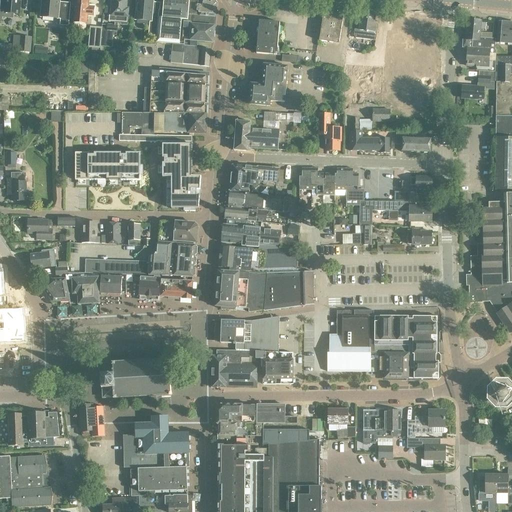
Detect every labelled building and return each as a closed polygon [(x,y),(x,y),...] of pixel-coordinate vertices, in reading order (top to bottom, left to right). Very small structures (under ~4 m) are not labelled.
[(21,1),(19,1),(19,0),(6,0),(6,1),(0,0),(0,4),(0,10),(2,10),(1,18),(13,19),(14,14),(20,14),(21,1)] [(42,0),(41,17),(61,19),(61,25),(69,26),(70,12),(63,12),(63,8),(59,7),(59,0),(42,0)] [(94,17),(95,5),(89,5),(89,0),(75,0),(73,23),(86,25),(87,17),(94,17)] [(126,0),(112,0),(112,16),(109,16),(109,22),(115,22),(115,24),(120,24),(121,26),(127,26),(128,24),(129,17),(128,16),(128,9),(126,9),(126,0)] [(159,8),(160,8),(160,3),(154,3),(154,0),(136,0),(134,21),(150,22),(148,36),(157,37),(159,8)] [(159,8),(157,37),(156,42),(184,45),(184,40),(213,42),(214,26),(213,26),(214,17),(215,17),(216,4),(214,1),(205,0),(200,0),(199,0),(164,0),(163,8),(160,8),(159,8)] [(319,41),(339,44),(344,14),(324,11),(319,41)] [(374,24),(375,15),(362,13),(359,30),(355,29),(353,38),(369,40),(369,39),(375,40),(376,32),(375,32),(376,24),(374,24)] [(425,15),(391,13),(390,30),(430,33),(431,21),(424,21),(425,15)] [(490,39),(490,38),(480,38),(481,22),(467,20),(465,40),(470,40),(470,48),(468,48),(466,66),(476,67),(476,71),(494,73),(496,51),(495,51),(495,40),(490,39)] [(254,47),(257,48),(256,54),(277,55),(280,23),(259,21),(258,38),(255,38),(254,47)] [(500,22),(498,43),(508,44),(508,45),(511,45),(511,22),(510,22),(509,23),(507,23),(506,22),(502,22),(501,23),(500,22)] [(102,25),(102,28),(101,28),(100,37),(102,37),(101,44),(101,47),(112,48),(113,36),(117,36),(117,25),(108,25),(107,26),(102,25)] [(100,37),(101,28),(90,27),(88,47),(100,48),(101,47),(101,44),(102,37),(100,37)] [(31,53),(32,38),(14,36),(12,52),(31,53)] [(440,59),(439,43),(404,45),(404,52),(408,52),(408,60),(414,60),(413,57),(419,57),(419,60),(440,59)] [(171,63),(182,64),(209,67),(211,50),(197,48),(197,47),(172,45),(171,63)] [(0,64),(7,65),(8,55),(0,54),(0,64)] [(282,62),(301,64),(301,58),(297,58),(297,57),(282,55),(282,62)] [(511,189),(511,57),(503,57),(503,65),(499,65),(499,82),(497,82),(496,138),(497,138),(496,190),(511,189)] [(76,73),(89,74),(89,63),(76,62),(76,73)] [(262,84),(251,83),(249,104),(270,106),(270,101),(284,102),(287,66),(264,64),(262,84)] [(119,77),(117,68),(107,70),(108,78),(119,77)] [(144,102),(143,102),(143,113),(150,113),(150,114),(204,115),(204,114),(206,76),(152,71),(151,88),(145,88),(144,102)] [(413,73),(413,84),(426,85),(426,73),(413,73)] [(362,95),(372,94),(371,83),(362,83),(362,95)] [(478,87),(463,86),(462,98),(477,99),(477,97),(483,98),(484,86),(478,85),(478,87)] [(373,110),(373,122),(390,122),(390,110),(373,110)] [(143,113),(122,113),(122,135),(130,135),(131,129),(142,129),(142,135),(150,135),(154,135),(154,131),(205,132),(205,114),(204,114),(204,115),(150,114),(150,113),(143,113)] [(263,113),(263,122),(274,122),(275,113),(263,113)] [(325,136),(325,141),(326,141),(326,150),(339,150),(339,141),(341,141),(341,134),(340,134),(340,128),(331,128),(331,114),(318,114),(318,136),(325,136)] [(360,131),(360,118),(351,118),(351,131),(360,131)] [(236,121),(234,150),(248,151),(249,148),(278,150),(279,130),(250,128),(250,122),(236,121)] [(52,133),(60,133),(59,122),(51,123),(52,133)] [(396,131),(396,145),(402,145),(402,152),(431,153),(431,139),(409,138),(409,132),(396,131)] [(372,152),(372,151),(381,151),(381,153),(389,153),(389,139),(362,139),(362,132),(350,132),(350,151),(367,151),(367,152),(372,152)] [(163,158),(162,158),(162,164),(163,164),(163,178),(167,178),(167,207),(171,207),(171,209),(185,209),(185,212),(195,212),(195,209),(199,209),(199,205),(200,196),(201,190),(200,190),(201,177),(192,177),(192,145),(163,145),(163,158)] [(6,153),(6,166),(17,166),(17,153),(6,153)] [(121,154),(95,154),(95,153),(89,153),(89,154),(76,154),(76,160),(75,160),(75,164),(75,181),(78,181),(86,181),(89,181),(95,181),(98,181),(106,181),(107,181),(108,181),(110,181),(117,181),(120,181),(127,181),(130,181),(137,181),(140,181),(140,176),(142,176),(142,167),(140,167),(140,154),(127,154),(127,153),(121,153),(121,154)] [(229,190),(229,191),(232,192),(246,193),(275,196),(278,168),(257,166),(257,168),(233,165),(231,184),(230,185),(229,190)] [(302,168),(302,177),(300,177),(300,190),(311,190),(312,168),(302,168)] [(311,190),(317,191),(317,195),(323,195),(323,176),(318,176),(318,168),(312,168),(311,190)] [(346,191),(346,169),(337,169),(337,173),(335,173),(335,196),(335,191),(346,191)] [(346,201),(358,202),(358,189),(358,174),(353,174),(353,169),(346,169),(346,191),(346,196),(346,201)] [(27,182),(26,182),(26,173),(11,174),(11,180),(8,180),(8,195),(12,195),(12,201),(27,201),(27,199),(29,199),(29,190),(27,190),(27,182)] [(323,195),(335,196),(335,173),(325,173),(325,176),(323,176),(323,195)] [(417,176),(417,178),(411,177),(410,189),(416,190),(416,195),(425,195),(425,189),(432,189),(433,177),(417,176)] [(232,192),(229,191),(227,207),(289,214),(290,214),(292,199),(275,198),(275,196),(246,193),(232,192)] [(394,202),(410,202),(411,192),(394,192),(394,202)] [(471,282),(469,282),(469,303),(482,303),(482,300),(488,300),(497,313),(496,314),(510,334),(511,332),(511,193),(505,194),(505,202),(489,203),(489,208),(482,209),(483,244),(477,244),(477,256),(470,256),(471,282)] [(410,202),(394,202),(360,202),(360,225),(372,226),(372,211),(408,212),(408,213),(410,213),(410,221),(432,222),(432,210),(415,209),(415,202),(410,202)] [(227,207),(225,219),(227,219),(268,223),(268,219),(289,221),(289,214),(227,207)] [(75,227),(75,217),(59,217),(59,218),(55,218),(54,226),(59,226),(59,227),(75,227)] [(226,225),(223,225),(222,243),(242,245),(242,247),(259,248),(259,245),(279,247),(298,248),(300,227),(288,226),(289,221),(268,219),(268,223),(227,219),(226,225)] [(48,220),(29,220),(28,234),(37,234),(37,240),(53,240),(53,230),(48,230),(48,220)] [(168,222),(167,231),(160,230),(159,243),(196,245),(196,242),(197,242),(198,227),(195,224),(176,222),(176,223),(168,222)] [(97,224),(97,223),(83,223),(82,223),(82,243),(100,244),(100,238),(100,237),(97,237),(97,224)] [(118,244),(118,243),(120,243),(120,224),(107,224),(107,237),(102,237),(102,243),(109,243),(109,244),(118,244)] [(140,242),(140,240),(140,226),(138,226),(137,224),(134,224),(133,226),(129,226),(129,246),(150,246),(150,241),(140,242)] [(372,226),(362,226),(355,227),(355,235),(352,235),(352,245),(362,245),(371,245),(372,226)] [(413,230),(408,230),(408,244),(413,244),(413,245),(431,245),(431,232),(420,232),(420,230),(413,230)] [(341,234),(342,244),(351,244),(351,234),(341,234)] [(404,252),(404,246),(384,246),(384,240),(378,240),(378,243),(377,243),(377,253),(383,253),(384,252),(404,252)] [(193,278),(196,245),(159,243),(158,251),(155,250),(154,251),(152,254),(152,255),(151,255),(151,262),(86,260),(85,274),(193,278)] [(219,270),(256,273),(297,272),(297,266),(295,266),(295,255),(297,254),(296,249),(261,250),(240,249),(221,247),(219,267),(220,267),(219,270)] [(33,270),(57,266),(54,249),(42,251),(42,253),(31,255),(33,270)] [(0,342),(28,341),(26,310),(7,312),(4,273),(4,271),(0,271),(0,342)] [(314,273),(296,273),(268,274),(260,274),(249,274),(219,271),(216,307),(222,307),(221,310),(236,311),(236,308),(249,310),(248,312),(251,313),(264,311),(268,311),(314,306),(314,273)] [(79,305),(99,304),(99,293),(98,293),(97,275),(80,276),(80,279),(73,279),(73,276),(67,276),(71,294),(79,294),(79,305)] [(69,295),(71,294),(67,276),(57,276),(44,278),(49,283),(43,289),(55,304),(71,304),(69,295)] [(122,278),(101,276),(100,293),(101,293),(101,295),(107,296),(108,294),(121,295),(122,278)] [(140,296),(139,295),(139,301),(145,301),(145,302),(153,303),(153,302),(160,302),(160,297),(159,297),(160,277),(154,277),(154,278),(141,277),(140,296)] [(161,297),(169,297),(169,298),(175,299),(175,298),(180,298),(180,299),(191,299),(193,282),(184,282),(162,281),(161,297)] [(371,355),(380,355),(381,358),(385,358),(384,379),(434,379),(438,375),(439,358),(436,358),(436,342),(436,321),(432,317),(374,317),(374,311),(354,311),(355,317),(342,317),(342,335),(330,335),(330,351),(328,351),(328,373),(371,373),(371,355)] [(235,350),(259,351),(275,352),(278,353),(279,317),(252,322),(221,321),(220,343),(235,344),(235,350)] [(278,353),(275,352),(259,351),(259,359),(266,359),(265,385),(266,385),(266,384),(279,384),(279,385),(280,385),(280,384),(291,384),(291,385),(292,385),(293,353),(278,353)] [(216,357),(213,357),(212,388),(257,389),(257,363),(249,363),(249,352),(216,352),(216,357)] [(170,360),(112,363),(112,370),(104,370),(105,375),(101,375),(102,389),(103,399),(172,395),(170,360)] [(498,386),(493,391),(493,397),(498,402),(505,403),(509,398),(510,391),(505,386),(498,386)] [(80,406),(82,431),(82,438),(101,436),(99,405),(93,406),(93,405),(80,406)] [(284,417),(284,405),(254,405),(254,407),(242,407),(242,406),(221,405),(218,409),(218,424),(219,424),(242,424),(273,424),(297,424),(297,417),(284,417)] [(329,410),(329,423),(347,424),(347,411),(329,410)] [(401,411),(363,410),(363,444),(378,444),(378,439),(386,439),(386,431),(391,431),(391,434),(401,434),(401,411)] [(407,421),(407,438),(415,438),(415,434),(421,434),(432,434),(432,427),(445,427),(445,411),(429,411),(429,417),(415,417),(415,421),(407,421)] [(23,416),(8,416),(9,445),(24,444),(24,443),(28,443),(29,448),(54,447),(54,438),(59,437),(57,413),(29,414),(29,416),(23,416)] [(131,497),(155,496),(155,492),(187,491),(187,467),(189,467),(188,434),(168,435),(167,419),(167,417),(163,417),(150,417),(151,424),(136,424),(136,435),(123,436),(124,467),(130,467),(131,497)] [(242,424),(219,424),(219,436),(220,436),(220,445),(246,446),(246,436),(263,436),(263,444),(262,444),(262,445),(273,444),(273,443),(273,442),(294,442),(294,433),(273,433),(273,424),(242,424)] [(355,427),(346,427),(346,430),(337,430),(337,437),(347,436),(347,438),(355,437),(355,427)] [(392,439),(386,439),(378,439),(378,444),(378,446),(378,460),(393,460),(393,446),(392,446),(392,439)] [(431,440),(407,439),(407,449),(414,449),(414,453),(425,453),(425,460),(444,460),(444,446),(431,446),(431,440)] [(219,500),(218,500),(217,511),(321,511),(321,487),(319,487),(319,440),(269,445),(269,456),(250,456),(250,446),(246,446),(220,445),(218,445),(218,450),(219,450),(219,473),(218,472),(218,487),(219,487),(219,500)] [(45,488),(44,474),(46,474),(47,465),(45,456),(10,457),(10,456),(0,456),(0,498),(7,499),(7,502),(12,502),(12,508),(52,506),(52,496),(51,487),(45,488)] [(486,480),(479,480),(479,494),(497,494),(497,475),(486,475),(486,480)] [(508,475),(497,475),(497,494),(504,494),(504,496),(507,496),(507,505),(511,504),(511,483),(508,483),(508,475)] [(160,510),(160,509),(169,509),(169,511),(189,511),(190,505),(187,505),(187,495),(173,496),(173,497),(127,498),(127,506),(140,506),(139,511),(146,511),(160,510)] [(123,511),(124,506),(127,506),(127,498),(112,499),(113,506),(103,506),(103,511),(123,511)] [(497,511),(497,505),(497,501),(489,501),(488,511),(497,511)]
